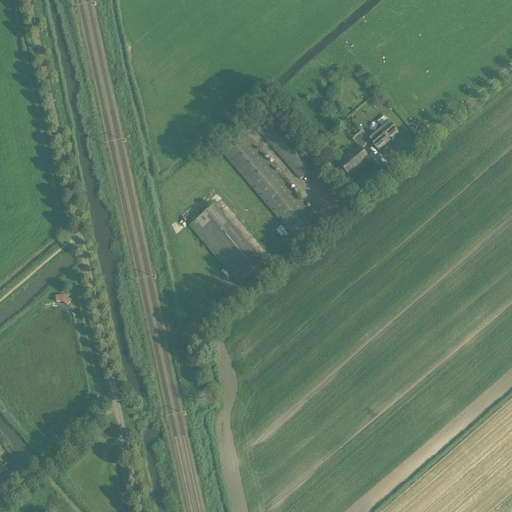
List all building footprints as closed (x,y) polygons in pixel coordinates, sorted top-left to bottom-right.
[(300,179),(315,166),(268,111),(253,124),(300,179)] [(357,135),(365,146),(370,142),(378,151),(397,134),(387,122),(368,138),(362,131),(357,135)] [(317,222),(310,213),(242,133),(222,150),(296,239),(307,230),(311,234),(315,230),(312,226),(317,222)] [(365,146),(357,135),(352,140),(358,147),(338,163),(349,176),(368,159),(360,150),(365,146)] [(190,226),(236,280),(238,283),(263,262),(214,205),(190,226)] [(56,296),(56,302),(62,302),(67,305),(71,301),(64,295),(56,296)]
